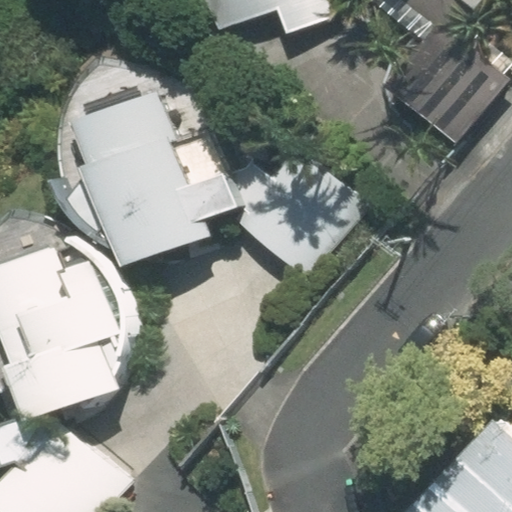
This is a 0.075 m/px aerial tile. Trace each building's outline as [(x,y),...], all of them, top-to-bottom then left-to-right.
[(333,0),(208,0),(218,30),(283,8),(291,32),(339,16),(333,0)] [(373,0),(423,41),(391,79),(465,141),(511,85),(511,74),(467,37),(498,0),(373,0)] [(305,146),(279,177),(259,161),(235,168),(223,136),(203,93),(181,79),(143,63),(112,52),(80,84),(69,124),(69,181),(87,222),(125,263),(221,234),(247,221),(315,278),(376,206),(305,146)] [(0,380),(37,421),(133,387),(145,336),(130,283),(90,237),(53,219),(19,208),(0,229),(0,380)] [(511,511),(511,418),(425,511),(511,511)] [(1,501),(13,511),(109,511),(138,478),(69,421),(1,501)]
